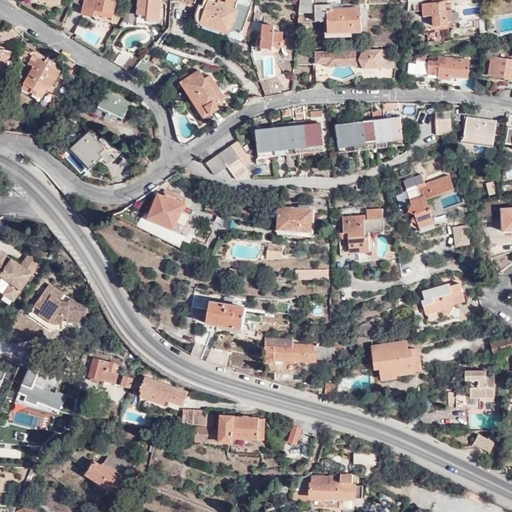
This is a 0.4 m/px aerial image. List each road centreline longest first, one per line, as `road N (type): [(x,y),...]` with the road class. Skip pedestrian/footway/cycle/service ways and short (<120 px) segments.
road 1 (secondary): [(48,202),(126,319),(162,355),(205,382),(327,414),(511,496)]
road 2 (residential): [(167,167),(245,112),(273,102),(393,95),(511,109)]
road 3 (residential): [(4,0),(143,90),(162,110),(167,167)]
road 4 (residential): [(167,167),(111,200),(29,145),(0,151)]
road 5 (unknown): [(500,302),(451,266),(367,284),(338,271)]
